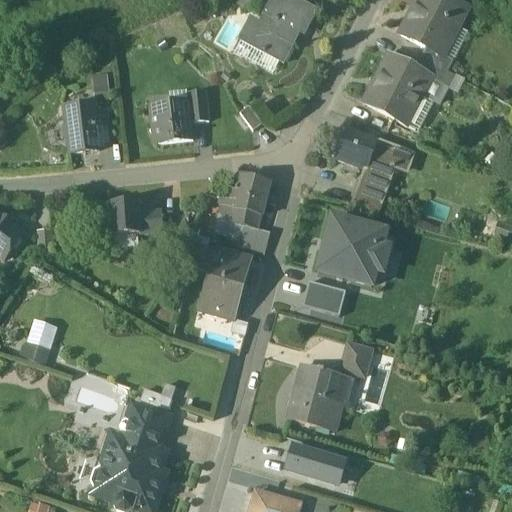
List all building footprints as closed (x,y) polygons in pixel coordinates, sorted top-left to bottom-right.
[(317,12),(294,0),(272,0),(248,46),(284,65),(304,26),(309,28),(317,12)] [(467,10),(446,0),(420,0),(401,37),(426,49),(443,58),(467,10)] [(443,58),(426,49),(420,60),(447,74),(452,63),(443,58)] [(390,57),(365,105),(405,125),(429,80),(430,78),(415,70),(390,57)] [(447,74),(420,60),(415,70),(430,78),(429,80),(440,85),(447,74)] [(94,104),(111,102),(110,76),(93,77),(94,104)] [(207,93),(188,95),(189,104),(192,125),(210,123),(207,93)] [(189,104),(171,106),(168,111),(152,112),(155,133),(158,132),(159,145),(193,141),(192,125),(189,104)] [(262,125),(249,108),(240,114),(253,132),(262,125)] [(94,109),(65,113),(67,129),(64,133),(65,140),(69,143),(71,157),(99,154),(94,109)] [(379,140),(349,129),(338,158),(366,168),(368,169),(379,140)] [(416,153),(379,140),(368,169),(366,168),(361,181),(387,191),(395,169),(409,174),(416,153)] [(270,185),(241,177),(234,207),(235,207),(235,209),(262,216),(270,185)] [(387,191),(361,181),(350,211),(376,218),(387,191)] [(140,205),(112,206),(115,239),(142,238),(141,236),(165,234),(164,215),(141,216),(140,205)] [(262,216),(235,209),(231,223),(259,230),(262,216)] [(13,229),(2,220),(1,222),(0,221),(0,261),(4,265),(24,239),(12,230),(13,229)] [(387,235),(330,221),(317,274),(374,288),(387,235)] [(511,230),(500,226),(496,236),(511,242),(511,230)] [(165,234),(141,236),(142,238),(144,270),(190,268),(188,233),(165,234)] [(253,259),(217,249),(199,313),(235,323),(253,259)] [(345,293),(310,284),(304,306),(339,316),(345,293)] [(25,347),(21,363),(48,369),(52,354),(25,347)] [(370,354),(347,347),(340,373),(363,379),(370,354)] [(324,373),(318,371),(317,374),(302,370),(288,421),(334,433),(342,403),(334,401),(340,380),(323,375),(324,373)] [(170,423),(134,410),(123,443),(159,454),(170,423)] [(123,443),(121,442),(112,469),(105,467),(104,472),(97,475),(93,487),(97,494),(95,498),(117,506),(116,509),(117,511),(135,511),(136,511),(155,511),(160,496),(154,494),(166,457),(159,454),(123,443)] [(342,465),(293,450),(287,473),(335,488),(342,465)] [(77,465),(74,482),(93,484),(95,468),(77,465)] [(299,511),(301,507),(255,494),(250,511),(299,511)]
